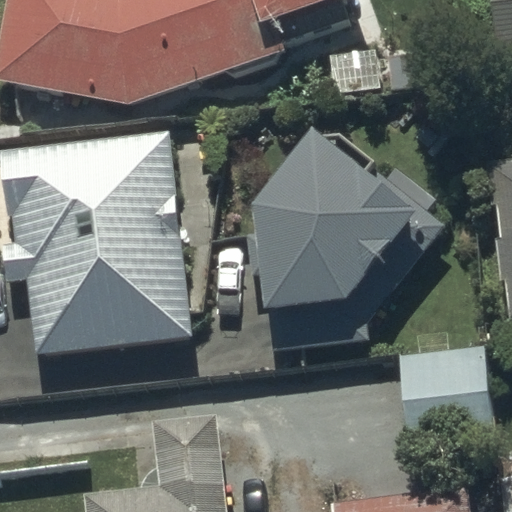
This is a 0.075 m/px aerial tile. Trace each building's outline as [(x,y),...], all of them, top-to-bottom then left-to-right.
[(17,0),(0,84),(0,99),(136,125),(284,70),(278,52),(364,22),(356,0),(17,0)] [(511,0),(492,0),(497,61),(511,60),(511,0)] [(420,70),(391,70),(390,104),(441,104),(441,51),(420,51),(420,70)] [(379,65),(332,66),(332,106),(380,105),(379,65)] [(173,151),(5,168),(13,234),(18,233),(21,262),(8,263),(12,300),(31,298),(39,371),(196,354),(185,247),(211,244),(207,205),(179,208),(173,151)] [(266,346),(274,346),(274,369),(368,358),(366,343),(448,247),(428,230),(439,218),(384,172),(375,182),(345,156),(327,157),(320,167),(313,163),(258,237),(266,346)] [(511,178),(487,180),(492,222),(498,221),(502,257),(495,258),(500,300),(509,299),(511,324),(511,178)] [(486,367),(401,373),(409,471),(492,465),(486,367)] [(225,511),(218,436),(156,443),(163,508),(121,511),(225,511)] [(511,511),(511,463),(510,464),(511,481),(511,492),(501,494),(502,511),(511,511)]
